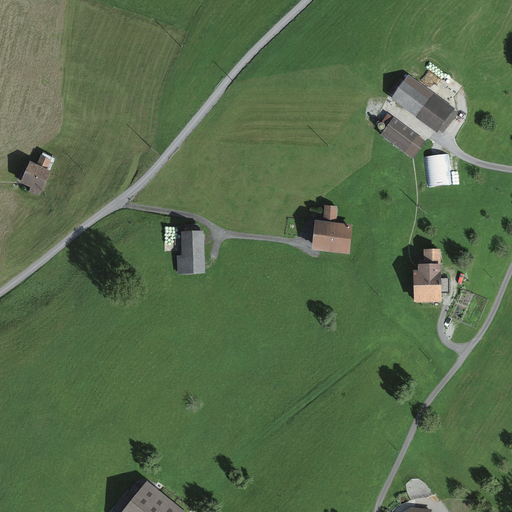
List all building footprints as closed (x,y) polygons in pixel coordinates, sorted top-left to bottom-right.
[(441,129),(453,113),(406,78),(394,94),(441,129)] [(412,151),(420,140),(391,119),(383,130),(412,151)] [(40,163),(26,158),(17,182),(43,191),(51,169),(46,167),(51,154),(44,151),(40,163)] [(317,224),(315,250),(347,253),(349,228),(332,227),(334,210),(327,209),(326,225),(317,224)] [(201,228),(174,230),(175,251),(177,274),(203,273),(201,228)] [(440,301),(438,254),(426,254),(426,270),(421,270),(421,275),(416,275),(416,302),(440,301)] [(121,511),(167,511),(140,489),(121,511)]
